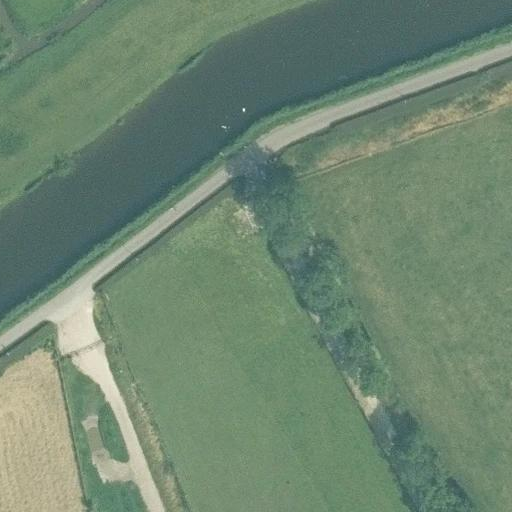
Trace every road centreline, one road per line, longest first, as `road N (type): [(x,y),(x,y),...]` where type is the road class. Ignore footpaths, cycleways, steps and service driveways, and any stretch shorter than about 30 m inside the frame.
road 1 (unclassified): [(511,52),(269,145),(0,346)]
road 2 (track): [(244,162),(440,511)]
